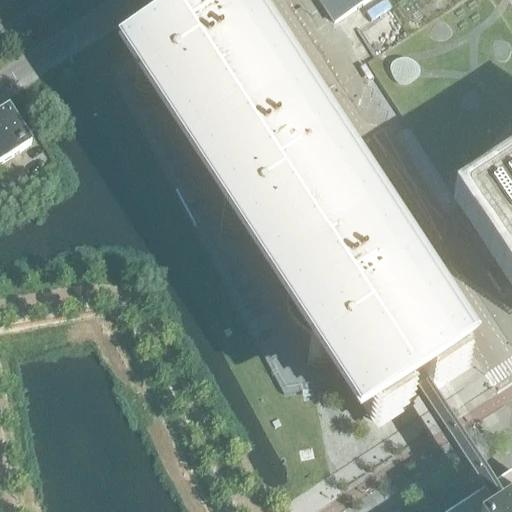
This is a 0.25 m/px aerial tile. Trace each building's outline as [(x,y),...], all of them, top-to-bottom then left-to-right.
[(354,0),(322,0),(332,15),(354,0)] [(130,50),(110,70),(208,255),(283,397),(343,386),(347,385),(348,386),(377,431),(414,406),(426,399),(463,374),(225,10),(207,21),(202,25),(197,26),(170,32),(161,23),(158,20),(130,50)] [(448,28),(445,25),(443,24),(440,23),(438,23),(435,24),(433,27),(430,30),(429,33),(429,36),(430,38),(432,39),(435,41),(440,42),(444,42),(448,40),(451,38),(452,35),(451,31),(448,28)] [(507,45),(505,43),(500,43),(495,43),(492,44),(491,49),(492,54),(495,59),(500,62),(503,62),(507,61),(509,56),(510,50),(509,47),(507,45)] [(392,64),(390,67),(389,70),(390,73),(391,77),(393,79),(395,83),(398,86),(401,87),(405,87),(408,87),(411,85),(413,83),(416,81),(419,78),(419,75),(419,72),(418,69),(416,66),(413,64),(410,62),(406,61),(402,61),(398,61),(395,63),(392,64)] [(472,91),(469,91),(464,94),(462,97),(461,99),(460,103),(460,106),(461,109),(463,111),(467,111),(473,110),(476,108),(478,106),(479,103),(479,100),(478,96),(477,93),(475,91),(472,91)] [(0,167),(31,147),(8,112),(0,117),(0,167)] [(405,131),(394,137),(446,216),(459,208),(441,184),(405,131)] [(511,173),(459,208),(498,269),(493,272),(487,276),(499,294),(504,291),(510,287),(511,289),(511,173)] [(466,485),(476,500),(488,493),(478,477),(449,435),(437,415),(426,399),(414,406),(425,422),(438,443),(466,485)] [(511,511),(511,477),(488,493),(476,500),(458,511),(511,511)]
